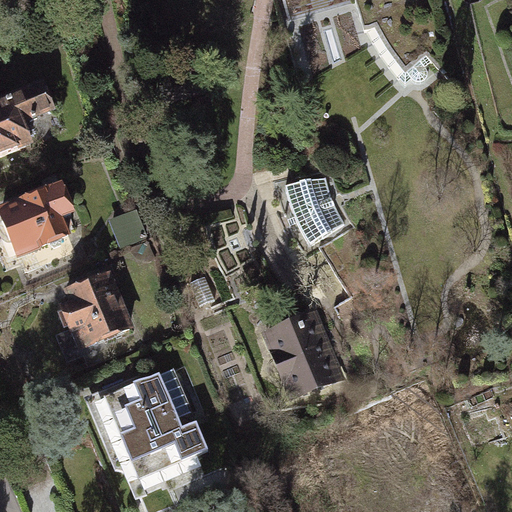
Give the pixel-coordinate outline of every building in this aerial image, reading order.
[(355,0),(365,33),(374,30),(387,54),(406,75),(427,55),(432,20),(425,0),(355,0)] [(190,77),(163,82),(167,110),(195,103),(190,77)] [(0,167),(34,153),(23,128),(55,115),(43,87),(0,105),(0,167)] [(326,183),(286,193),(290,209),(294,224),(302,239),(310,252),(347,230),(334,208),(326,183)] [(63,197),(0,226),(0,251),(15,284),(88,250),(63,197)] [(103,281),(48,306),(82,379),(137,354),(103,281)] [(313,318),(261,339),(291,411),(343,389),(313,318)] [(160,378),(112,399),(120,419),(107,425),(128,474),(144,467),(153,486),(214,459),(184,390),(168,397),(160,378)] [(177,511),(177,499),(148,499),(148,510),(177,511)]
